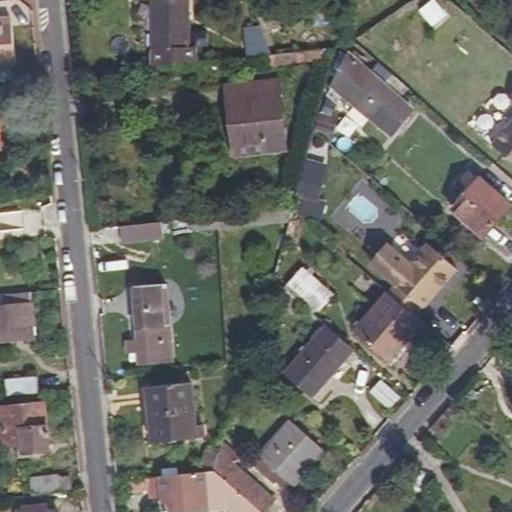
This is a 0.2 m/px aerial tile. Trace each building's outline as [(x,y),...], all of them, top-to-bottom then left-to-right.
[(153,0),(155,65),(189,61),(188,0),(153,0)] [(326,0),(323,0),(304,6),(311,25),(333,17),(326,0)] [(437,0),(432,0),(420,9),(434,27),(450,15),(437,0)] [(0,71),(23,69),(18,23),(2,25),(2,30),(0,29),(0,71)] [(248,27),(250,41),(262,40),(260,26),(248,27)] [(195,30),(196,45),(210,44),(209,29),(195,30)] [(319,49),(268,53),(270,67),(321,62),(319,49)] [(334,85),(350,56),(351,54),(344,50),(327,81),(334,85)] [(335,88),(329,94),(346,109),(352,102),(391,137),(413,112),(350,56),(334,85),(333,87),(335,88)] [(287,151),(280,81),(228,88),(235,156),(287,151)] [(0,143),(15,142),(10,95),(0,95),(0,143)] [(511,99),(510,102),(511,103),(511,122),(493,144),(511,160),(511,99)] [(318,129),(337,134),(341,116),(322,112),(318,129)] [(332,163),(308,157),(304,175),(323,180),(317,203),(298,198),(295,210),(305,219),(323,223),(328,203),(322,202),(332,163)] [(304,175),(298,198),(317,203),(323,180),(304,175)] [(511,205),(511,204),(481,178),(454,210),(485,237),(511,205)] [(281,226),(291,225),(294,214),(194,222),(195,233),(281,226)] [(162,225),(121,228),(123,244),(163,240),(162,225)] [(269,267),(278,269),(291,225),(281,226),(269,267)] [(326,256),(298,230),(289,240),(317,266),(326,256)] [(364,259),(368,262),(384,244),(380,240),(364,259)] [(388,282),(421,310),(455,271),(422,243),(405,262),(384,244),(368,262),(389,281),(388,282)] [(304,270),(284,293),(304,310),(311,316),(316,309),(320,312),(334,295),(304,270)] [(381,289),(382,290),(414,318),(421,310),(388,282),(381,289)] [(161,307),(159,283),(133,286),(138,341),(128,342),(128,353),(139,352),(139,363),(171,361),(166,307),(161,307)] [(284,293),(273,284),(269,298),(295,321),(304,310),(284,293)] [(387,361),(420,322),(414,318),(382,290),(349,329),(387,361)] [(0,341),(35,337),(30,293),(0,296),(0,341)] [(319,325),(316,322),(304,336),(308,339),(319,325)] [(312,397),(354,351),(327,329),(287,375),(312,397)] [(408,375),(418,364),(405,352),(395,363),(408,375)] [(265,361),(260,367),(267,373),(272,367),(265,361)] [(8,396),(39,393),(37,378),(7,381),(8,396)] [(371,393),(392,410),(403,396),(381,379),(371,393)] [(196,425),(192,385),(150,389),(155,442),(197,438),(196,425)] [(0,407),(0,417),(1,418),(4,444),(17,443),(18,453),(50,449),(45,402),(0,407)] [(325,452),(291,423),(261,458),(282,476),(288,482),(294,487),(325,452)] [(196,425),(197,438),(207,437),(206,424),(196,425)] [(242,457),(225,442),(221,453),(235,465),(242,457)] [(210,449),(205,472),(216,471),(221,453),(210,449)] [(216,471),(263,511),(266,511),(277,502),(235,465),(221,453),(216,471)] [(282,476),(261,458),(260,457),(253,465),(275,484),(277,482),(282,476)] [(205,472),(162,478),(166,511),(173,511),(180,511),(179,511),(194,511),(195,509),(209,507),(209,501),(225,499),(238,511),(263,511),(216,471),(205,472)] [(69,474),(59,476),(61,491),(71,490),(69,474)] [(31,478),(33,494),(61,491),(59,476),(31,478)] [(288,482),(282,476),(277,482),(283,488),(288,482)]
